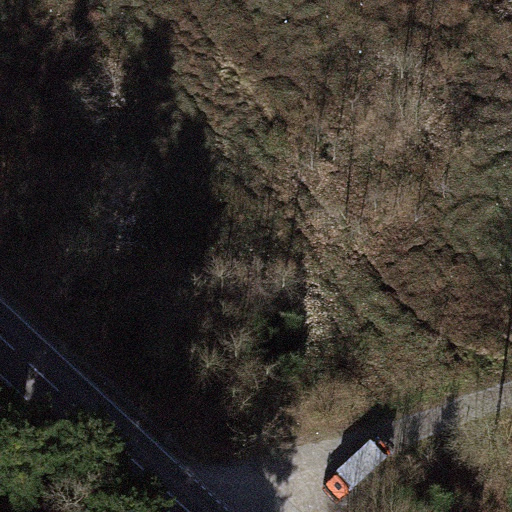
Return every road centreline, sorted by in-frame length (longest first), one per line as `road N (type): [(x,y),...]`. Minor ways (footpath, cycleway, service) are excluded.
road 1 (track): [(511,399),(184,506)]
road 2 (tertiary): [(0,335),(190,511)]
